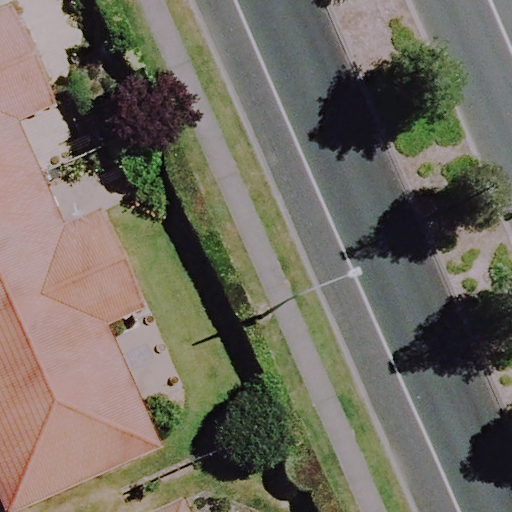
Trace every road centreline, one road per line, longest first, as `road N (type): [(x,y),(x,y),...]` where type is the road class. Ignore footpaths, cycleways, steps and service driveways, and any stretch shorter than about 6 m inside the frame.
road 1 (secondary): [(498,511),(276,0)]
road 2 (secondary): [(458,0),(511,122)]
